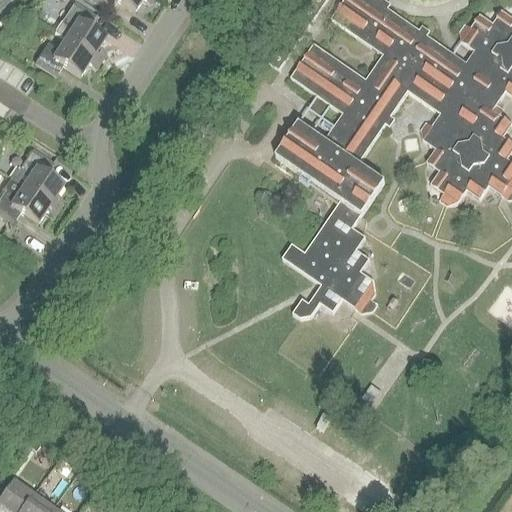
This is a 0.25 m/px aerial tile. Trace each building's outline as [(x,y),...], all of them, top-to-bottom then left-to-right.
[(0,0),(0,12),(10,3),(7,0),(0,0)] [(149,9),(154,1),(151,0),(89,0),(88,1),(110,15),(116,4),(134,15),(141,4),(149,9)] [(376,296),(374,285),(361,276),(370,263),(356,254),(365,241),(352,232),(361,219),(384,185),(358,167),(407,95),(440,118),(432,130),(425,125),(420,133),(422,144),(435,153),(426,166),(439,175),(430,188),(443,197),(439,204),(446,209),(457,207),(466,194),(479,203),(488,190),(508,203),(511,202),(511,166),(507,163),(511,155),(511,147),(503,141),(511,128),(499,119),(503,112),(497,108),(505,95),(511,100),(511,21),(501,14),(492,27),(479,18),(470,31),(464,27),(459,35),(461,45),(474,54),(465,66),(369,0),(346,0),(330,23),(383,59),(366,84),(313,48),(290,82),(342,118),(324,144),(298,126),(275,160),(341,205),(305,257),(292,248),(283,262),(322,289),(309,308),(303,304),(293,317),(301,322),(312,320),(320,307),(333,316),(342,303),(362,317),(373,314),(378,307),(372,302),(376,296)] [(314,0),(285,44),(294,50),(328,0),(314,0)] [(99,66),(105,58),(97,53),(105,41),(88,30),(94,20),(73,6),(61,25),(54,36),(64,43),(99,66)] [(95,74),(99,66),(64,43),(57,54),(47,47),(34,66),(55,80),(62,69),(79,81),(87,69),(95,74)] [(53,168),(32,154),(12,184),(57,214),(62,206),(55,201),(63,190),(46,178),(53,168)] [(52,222),(57,214),(12,184),(0,201),(0,218),(13,227),(20,217),(37,228),(44,217),(52,222)] [(371,389),(362,401),(372,408),(381,396),(371,389)] [(42,449),(34,443),(29,449),(37,455),(42,449)] [(22,511),(32,498),(11,483),(0,498),(0,511),(22,511)] [(51,511),(32,498),(22,511),(51,511)]
